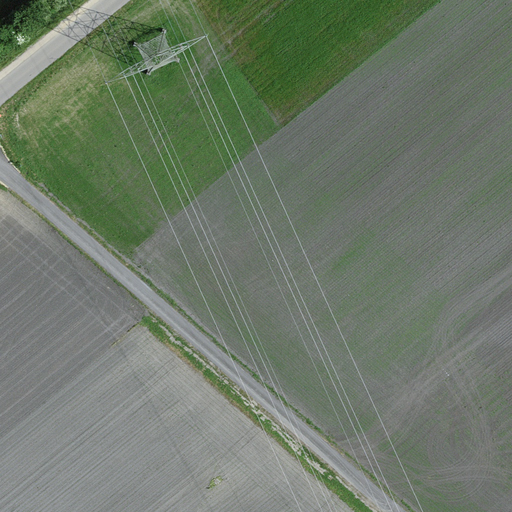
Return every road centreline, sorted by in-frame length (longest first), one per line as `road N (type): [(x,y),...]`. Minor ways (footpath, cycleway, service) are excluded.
road 1 (track): [(0,166),(396,511)]
road 2 (unclassified): [(0,89),(111,0)]
